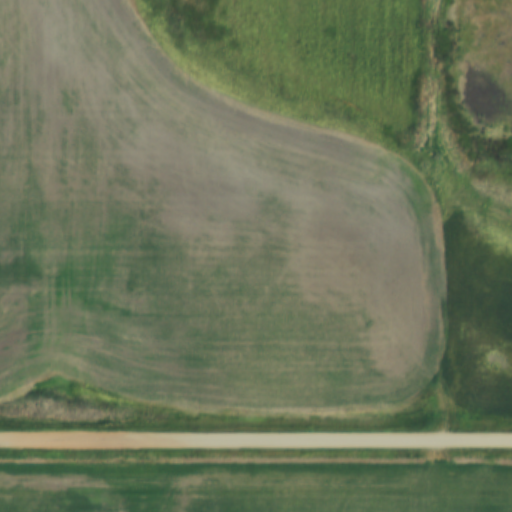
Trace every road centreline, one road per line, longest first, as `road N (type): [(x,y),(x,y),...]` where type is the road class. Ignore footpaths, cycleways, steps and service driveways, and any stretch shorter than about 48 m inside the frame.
road 1 (residential): [(0,441),(511,441)]
road 2 (track): [(437,441),(468,360),(471,136)]
